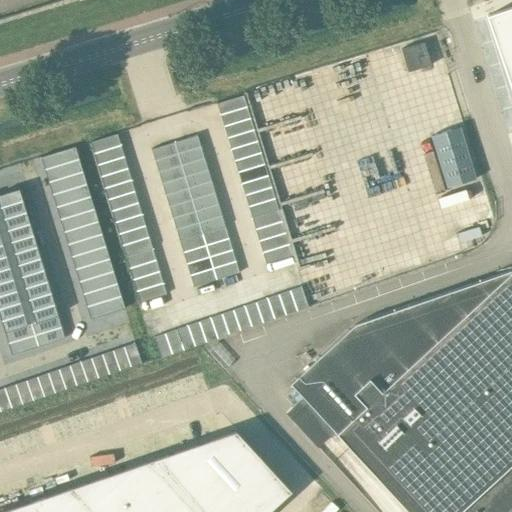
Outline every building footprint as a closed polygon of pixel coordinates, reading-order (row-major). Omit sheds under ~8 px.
[(511,6),(487,15),(511,89),(511,6)] [(424,41),(401,48),(408,72),(431,64),(424,41)] [(243,94),(217,103),(220,114),(247,106),(243,94)] [(247,106),(220,114),(224,125),(250,117),(247,106)] [(390,128),(410,120),(405,110),(386,118),(390,128)] [(250,117),(224,125),(227,137),(254,129),(250,117)] [(447,187),(475,178),(459,126),(431,135),(447,187)] [(254,129),(227,137),(231,148),(257,140),(254,129)] [(117,133),(90,141),(94,152),(121,144),(117,133)] [(197,134),(174,141),(177,152),(200,145),(197,134)] [(257,140),(231,148),(234,160),(261,152),(257,140)] [(174,141),(151,148),(154,159),(166,156),(177,152),(174,141)] [(121,144),(94,152),(97,164),(124,156),(121,144)] [(200,145),(177,152),(181,163),(204,156),(200,145)] [(44,169),(79,158),(75,146),(40,156),(44,169)] [(166,156),(154,159),(158,171),(169,167),(181,163),(177,152),(166,156)] [(261,152),(234,160),(238,171),(264,163),(261,152)] [(124,156),(97,164),(101,175),(128,167),(124,156)] [(204,156),(181,163),(184,175),(207,168),(204,156)] [(79,158),(44,169),(48,181),(83,171),(79,158)] [(169,167),(158,171),(161,182),(184,175),(181,163),(169,167)] [(264,163),(238,171),(241,183),(268,174),(264,163)] [(128,167),(101,175),(104,187),(131,179),(128,167)] [(207,168),(184,175),(188,186),(211,179),(207,168)] [(48,181),(52,194),(86,183),(83,171),(48,181)] [(268,174),(241,183),(245,194),(271,186),(268,174)] [(184,175),(161,182),(165,193),(176,190),(188,186),(184,175)] [(131,179),(104,187),(108,198),(135,190),(131,179)] [(211,179),(188,186),(191,198),(214,191),(211,179)] [(90,195),(86,183),(52,194),(56,206),(90,195)] [(176,190),(165,193),(168,205),(180,201),(191,198),(188,186),(176,190)] [(271,186),(245,194),(248,206),(275,197),(271,186)] [(0,206),(22,199),(19,188),(0,193),(0,206)] [(135,190),(108,198),(111,210),(138,202),(135,190)] [(214,191),(191,198),(195,209),(218,202),(214,191)] [(90,195),(56,206),(60,218),(94,208),(90,195)] [(275,197),(248,206),(252,217),(278,209),(275,197)] [(180,201),(168,205),(172,216),(184,213),(195,209),(191,198),(180,201)] [(0,218),(26,211),(22,199),(0,206),(0,218)] [(138,202),(111,210),(115,221),(142,213),(138,202)] [(218,202),(195,209),(198,221),(221,214),(218,202)] [(98,220),(94,208),(60,218),(63,231),(98,220)] [(184,213),(172,216),(175,228),(187,224),(198,221),(195,209),(184,213)] [(278,209),(252,217),(255,229),(282,220),(278,209)] [(0,218),(0,222),(3,231),(29,222),(26,211),(0,218)] [(142,213),(115,221),(118,233),(145,225),(142,213)] [(221,214),(198,221),(202,232),(225,225),(221,214)] [(63,231),(67,243),(102,233),(98,220),(63,231)] [(282,220),(255,229),(259,240),(286,232),(282,220)] [(187,224),(175,228),(179,239),(191,236),(202,232),(198,221),(187,224)] [(33,234),(29,222),(3,231),(6,242),(33,234)] [(145,225),(118,233),(122,244),(149,236),(145,225)] [(225,225),(202,232),(205,244),(228,237),(225,225)] [(191,236),(179,239),(183,251),(194,247),(205,244),(202,232),(191,236)] [(286,232),(259,240),(262,252),(289,243),(286,232)] [(106,245),(102,233),(67,243),(71,256),(106,245)] [(6,242),(10,254),(37,245),(33,234),(6,242)] [(149,236),(122,244),(125,256),(152,248),(149,236)] [(228,237),(205,244),(209,255),(232,248),(228,237)] [(0,243),(0,256),(10,254),(6,242),(0,243)] [(289,243),(262,252),(266,263),(293,255),(289,245),(289,243)] [(194,247),(183,251),(186,262),(198,259),(209,255),(205,244),(194,247)] [(37,245),(10,254),(13,265),(40,257),(37,245)] [(106,245),(71,256),(75,268),(109,258),(106,245)] [(152,248),(125,256),(129,267),(156,259),(152,248)] [(232,248),(209,255),(213,267),(235,260),(232,248)] [(0,269),(13,265),(10,254),(0,256),(0,269)] [(198,259),(186,262),(190,274),(201,270),(213,267),(209,255),(198,259)] [(13,265),(17,277),(44,268),(40,257),(13,265)] [(109,258),(75,268),(79,281),(113,270),(109,258)] [(156,259),(129,267),(132,279),(159,271),(156,259)] [(235,260),(213,267),(216,279),(239,272),(235,260)] [(0,281),(17,277),(13,265),(0,269),(0,281)] [(201,270),(190,274),(193,286),(216,279),(213,267),(201,270)] [(44,268),(17,277),(20,288),(47,280),(44,268)] [(511,511),(511,269),(353,324),(289,383),(408,511),(511,511)] [(79,281),(82,293),(117,283),(113,270),(79,281)] [(159,271),(132,279),(136,290),(163,282),(159,271)] [(0,281),(0,294),(20,288),(17,277),(0,281)] [(20,288),(24,300),(51,291),(47,280),(20,288)] [(163,282),(136,290),(140,302),(166,294),(163,283),(163,282)] [(86,306),(121,295),(117,283),(82,293),(86,306)] [(301,286),(291,289),(297,310),(308,306),(301,286)] [(0,307),(24,300),(20,288),(0,294),(0,307)] [(291,289),(279,293),(286,314),(297,310),(291,289)] [(54,303),(51,291),(24,300),(27,311),(54,303)] [(279,293),(268,297),(274,318),(286,314),(279,293)] [(125,307),(121,295),(86,306),(90,318),(125,307)] [(268,297),(257,301),(263,322),(274,318),(268,297)] [(24,300),(0,307),(0,317),(1,319),(27,311),(24,300)] [(257,301),(245,305),(252,326),(263,322),(257,301)] [(31,323),(58,315),(54,303),(27,311),(31,323)] [(245,305),(234,309),(240,330),(252,326),(245,305)] [(234,309),(222,313),(229,334),(240,330),(234,309)] [(1,319),(4,331),(31,323),(27,311),(1,319)] [(222,313),(211,317),(218,338),(229,334),(222,313)] [(58,315),(31,323),(34,334),(61,326),(58,315)] [(211,317),(200,320),(206,342),(218,338),(211,317)] [(200,320),(188,324),(195,345),(206,342),(200,320)] [(34,334),(31,323),(4,331),(8,343),(34,334)] [(188,324),(177,328),(183,349),(195,345),(188,324)] [(34,334),(38,346),(65,338),(61,326),(34,334)] [(176,329),(166,332),(172,353),(183,349),(177,328),(176,329)] [(166,332),(153,336),(161,357),(172,353),(166,332)] [(8,343),(11,354),(38,346),(34,334),(8,343)] [(142,363),(135,342),(124,346),(131,366),(142,363)] [(124,346),(113,350),(120,370),(131,366),(124,346)] [(113,350),(102,353),(109,374),(120,370),(113,350)] [(98,378),(109,374),(102,353),(91,357),(98,378)] [(80,361),(88,381),(98,378),(91,357),(80,361)] [(70,364),(77,385),(88,381),(80,361),(70,364)] [(77,385),(70,364),(59,368),(66,389),(77,385)] [(66,389),(59,368),(48,372),(55,393),(66,389)] [(48,372),(37,376),(44,396),(55,393),(48,372)] [(33,400),(44,396),(37,376),(26,379),(33,400)] [(15,383),(23,404),(33,400),(26,379),(15,383)] [(5,387),(12,408),(23,404),(15,383),(5,387)] [(12,408),(5,387),(0,388),(0,408),(1,411),(12,408)] [(235,430),(0,510),(0,511),(266,511),(290,490),(235,430)]
